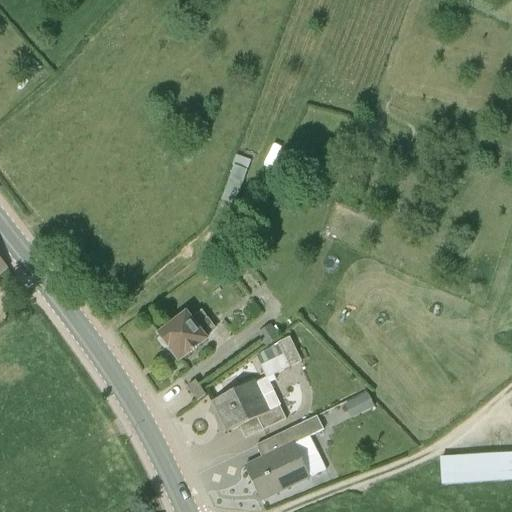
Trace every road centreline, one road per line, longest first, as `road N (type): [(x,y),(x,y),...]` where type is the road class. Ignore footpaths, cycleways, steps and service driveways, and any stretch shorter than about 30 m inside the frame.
road 1 (secondary): [(187,511),(86,335),(0,225)]
road 2 (track): [(511,389),(425,455),(280,511)]
